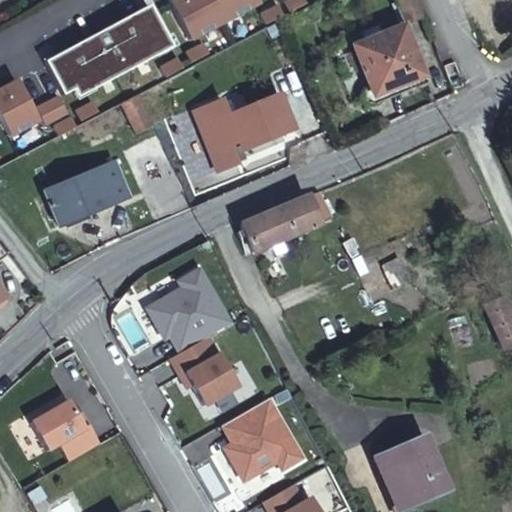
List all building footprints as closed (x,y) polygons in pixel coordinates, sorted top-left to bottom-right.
[(165,0),(187,38),(219,21),(208,0),(165,0)] [(208,0),(219,21),(254,2),(253,0),(208,0)] [(415,0),(396,0),(404,21),(421,14),(415,0)] [(162,35),(145,5),(41,62),(60,95),(70,90),(88,80),(93,89),(154,54),(148,43),(162,35)] [(261,23),(280,18),(277,6),(258,11),(261,23)] [(372,95),(422,73),(400,24),(377,34),(373,25),(358,32),(362,40),(351,46),(372,95)] [(154,54),(168,46),(162,35),(148,43),(154,54)] [(88,80),(70,90),(75,99),(93,89),(88,80)] [(0,89),(0,123),(7,136),(35,121),(14,81),(0,89)] [(134,133),(151,125),(135,93),(105,108),(113,125),(113,126),(127,119),(134,133)] [(289,128),(274,94),(227,116),(242,149),(289,128)] [(32,108),(43,127),(65,114),(54,95),(32,108)] [(242,149),(227,116),(220,101),(192,114),(218,171),(238,162),(235,156),(243,152),(242,149)] [(91,102),(72,109),(76,121),(96,114),(91,102)] [(55,138),(74,129),(67,116),(48,126),(55,138)] [(112,162),(42,191),(59,227),(127,199),(112,162)] [(257,218),(239,226),(252,256),(327,224),(314,193),(257,218)] [(365,273),(378,297),(404,283),(391,259),(365,273)] [(503,350),(511,345),(511,320),(503,300),(484,308),(503,350)] [(235,389),(206,339),(168,361),(179,379),(184,376),(191,388),(202,408),(235,389)] [(184,376),(179,379),(186,391),(191,388),(184,376)] [(304,457),(270,399),(221,428),(231,445),(223,450),(242,482),(280,460),(285,468),(304,457)] [(67,403),(29,425),(46,453),(57,446),(68,464),(98,446),(87,427),(83,430),(75,417),(67,403)] [(75,417),(83,430),(87,427),(80,414),(75,417)] [(408,499),(440,487),(419,434),(368,453),(383,490),(402,483),(408,499)] [(402,483),(383,490),(390,507),(408,499),(402,483)] [(317,511),(310,499),(302,503),(292,486),(262,503),(267,511),(317,511)]
